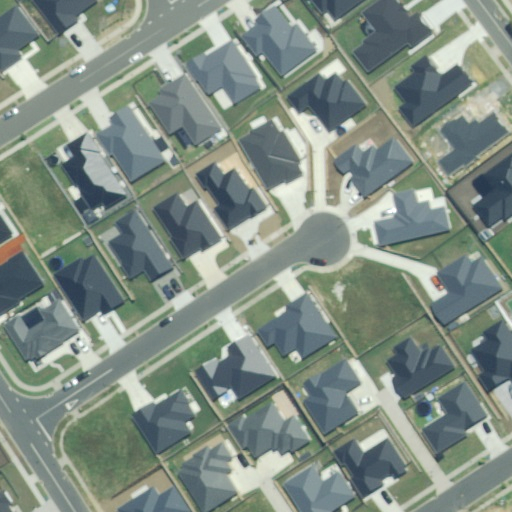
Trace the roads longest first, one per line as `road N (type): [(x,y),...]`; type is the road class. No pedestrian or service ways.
road 1 (residential): [(25,428),(303,242),(323,238)]
road 2 (residential): [(0,130),(178,16)]
